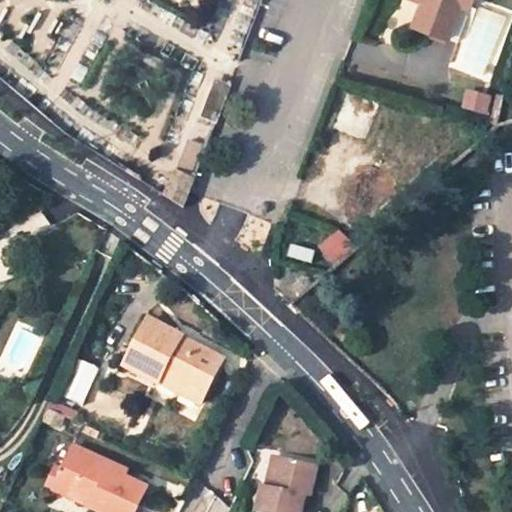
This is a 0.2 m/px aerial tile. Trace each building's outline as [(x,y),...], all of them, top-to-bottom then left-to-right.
[(410,0),(401,0),(395,20),(410,25),(418,2),(410,0)] [(472,0),(423,0),(414,24),(449,38),(463,4),(470,6),(472,0)] [(227,91),(213,86),(202,114),(217,120),(227,91)] [(197,127),(179,171),(195,178),(212,132),(197,127)] [(177,170),(166,197),(183,208),(189,191),(195,178),(179,171),(177,170)] [(186,338),(150,319),(125,365),(161,383),(165,377),(206,397),(225,359),(196,345),(194,348),(183,343),(185,339),(186,338)] [(196,345),(185,339),(183,343),(194,348),(196,345)] [(82,406),(99,368),(80,360),(64,398),(82,406)] [(202,404),(206,397),(165,377),(161,383),(202,404)] [(116,465),(76,447),(63,473),(76,480),(72,488),(96,499),(92,507),(102,511),(135,511),(148,487),(125,476),(114,471),(116,465)] [(315,465),(280,457),(275,476),(272,488),(266,486),(261,484),(255,511),(298,511),(302,496),(307,497),(315,465)] [(128,470),(116,465),(114,471),(125,476),(128,470)] [(55,490),(68,496),(72,488),(76,480),(63,473),(55,490)] [(268,474),(266,486),(272,488),(275,476),(268,474)] [(68,496),(92,507),(96,499),(72,488),(68,496)]
